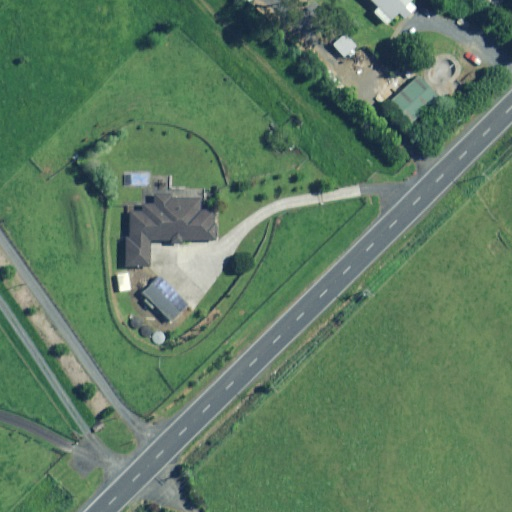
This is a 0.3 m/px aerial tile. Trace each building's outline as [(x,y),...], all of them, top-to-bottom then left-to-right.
[(368,0),(376,7),(371,12),(384,24),(396,12),(403,19),(414,8),(407,2),(408,0),(368,0)] [(340,54),(336,50),(321,64),(337,83),(358,65),(344,50),(340,54)] [(384,90),(375,98),(383,107),(388,102),(409,124),(437,98),(406,64),(382,87),(384,90)] [(150,241),(167,241),(167,245),(183,246),(183,241),(215,242),(215,212),(199,211),(199,199),(170,199),(170,195),(153,195),(153,205),(141,205),(141,213),(129,212),(129,237),(126,237),(125,266),(150,266),(150,241)] [(131,290),(128,273),(117,275),(120,292),(131,290)] [(143,294),(147,297),(143,301),(153,311),(156,307),(172,323),(188,306),(159,277),(143,294)] [(165,334),(164,332),(163,331),(162,331),(161,330),(159,330),(158,330),(157,330),(155,330),(154,331),(153,332),(152,333),(152,334),(151,335),(151,337),(151,338),(151,339),(151,341),(152,342),(153,343),(154,344),(155,345),(156,345),(158,345),(159,345),(160,345),(162,345),(163,344),(164,343),(165,342),(165,341),(166,340),(166,339),(166,337),(166,336),(166,334),(165,334)]
